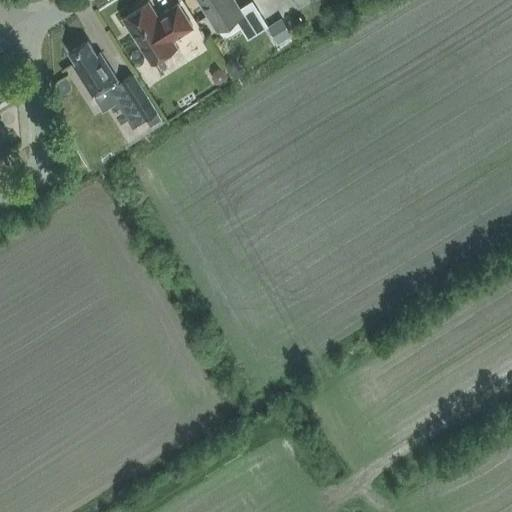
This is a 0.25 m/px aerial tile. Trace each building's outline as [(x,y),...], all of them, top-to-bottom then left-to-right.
[(268,25),(253,0),(240,8),(235,0),(199,0),(218,29),(236,18),(249,38),(268,25)] [(149,1),(124,18),(152,62),(177,46),(173,39),(193,27),(178,3),(158,16),(149,1)] [(269,22),(279,41),(294,33),(284,14),(269,22)] [(109,85),(118,80),(101,52),(97,54),(88,40),(70,51),(77,62),(73,64),(93,95),(109,85)] [(241,68),(235,56),(225,62),(232,73),(241,68)] [(216,83),(222,84),(227,80),(228,74),(225,69),(219,68),(214,71),(212,78),(216,83)] [(120,83),(118,80),(109,85),(111,89),(110,89),(111,90),(116,87),(137,122),(136,123),(137,124),(147,118),(151,125),(162,118),(135,74),(120,83)]
